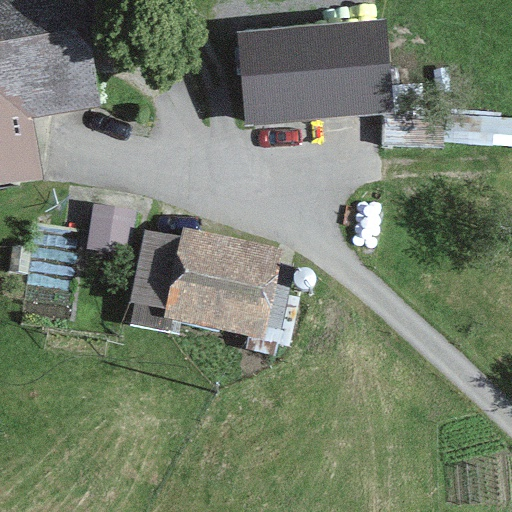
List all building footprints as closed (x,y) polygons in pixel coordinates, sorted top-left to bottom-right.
[(0,0),(0,186),(49,178),(40,128),(117,115),(97,0),(0,0)] [(240,10),(246,131),(397,124),(392,24),(342,26),(341,5),(240,10)] [(133,257),(139,209),(94,204),(89,252),(133,257)] [(80,284),(86,227),(39,223),(34,279),(80,284)] [(293,265),(157,242),(147,305),(283,327),(293,265)]
